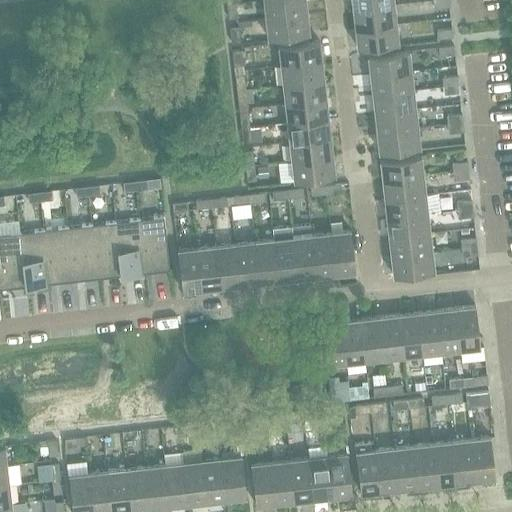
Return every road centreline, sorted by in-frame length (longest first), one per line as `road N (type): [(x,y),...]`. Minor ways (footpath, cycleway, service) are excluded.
road 1 (residential): [(372,288),(0,331)]
road 2 (residential): [(372,288),(334,0)]
road 3 (residential): [(497,274),(472,63)]
road 4 (residential): [(511,404),(497,274)]
road 5 (residential): [(372,288),(497,274)]
